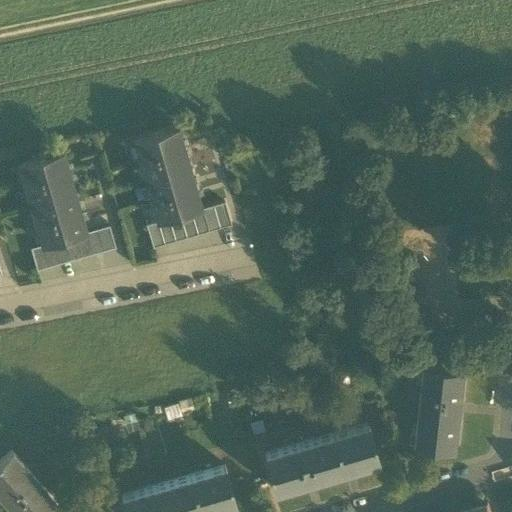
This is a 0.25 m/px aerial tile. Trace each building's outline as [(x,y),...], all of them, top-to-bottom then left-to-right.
[(132,137),(138,159),(184,145),(178,124),(132,137)] [(190,165),(184,145),(138,159),(144,179),(190,165)] [(17,162),(23,183),(69,169),(63,148),(17,162)] [(196,186),(190,165),(144,179),(150,199),(196,186)] [(75,190),(69,169),(23,183),(29,203),(75,190)] [(202,206),(196,186),(150,199),(156,220),(157,219),(168,216),(190,210),(201,207),(202,206)] [(81,210),(75,190),(29,203),(35,223),(81,210)] [(224,200),(212,203),(219,226),(231,222),(224,200)] [(202,206),(201,207),(208,229),(219,226),(212,203),(202,206)] [(201,207),(190,210),(197,232),(208,229),(201,207)] [(87,230),(81,210),(35,223),(41,244),(42,244),(53,241),(75,234),(86,231),(87,231),(87,230)] [(190,210),(168,216),(175,239),(197,232),(190,210)] [(168,216),(157,219),(164,242),(175,239),(168,216)] [(152,245),(164,242),(157,219),(156,220),(146,223),(152,245)] [(109,224),(97,227),(103,249),(115,246),(109,224)] [(87,231),(86,231),(92,253),(103,249),(97,227),(87,230),(87,231)] [(75,234),(81,256),(92,253),(86,231),(75,234)] [(75,234),(53,241),(59,262),(81,256),(75,234)] [(53,241),(42,244),(48,265),(59,262),(53,241)] [(36,269),(48,265),(42,244),(41,244),(30,247),(36,269)] [(418,445),(454,449),(463,370),(427,366),(418,445)] [(262,454),(272,488),(377,457),(367,423),(262,454)] [(0,459),(0,493),(16,511),(63,511),(10,450),(0,459)] [(119,495),(123,511),(190,511),(234,499),(224,465),(119,495)] [(452,511),(490,511),(488,502),(452,511)]
